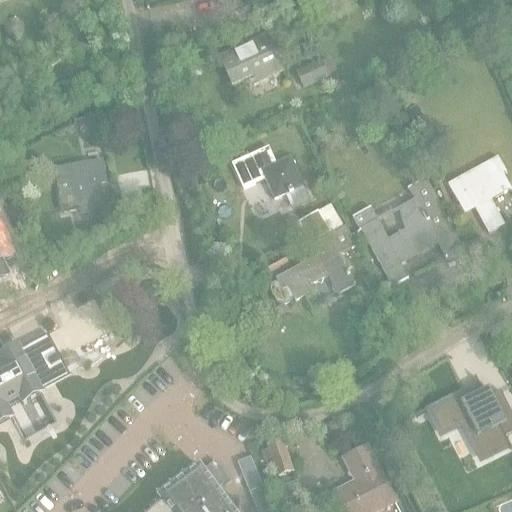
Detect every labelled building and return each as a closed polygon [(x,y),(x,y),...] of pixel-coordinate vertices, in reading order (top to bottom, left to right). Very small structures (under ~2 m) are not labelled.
[(262,74),(265,82),(282,74),(265,39),(220,60),(233,88),(262,74)] [(296,75),(303,90),(328,79),(322,63),(296,75)] [(290,160),(275,167),(268,150),(232,167),(243,192),(265,183),(274,203),(303,190),(290,160)] [(505,228),(491,203),(511,192),(503,176),(506,174),(498,160),(448,187),(457,203),(467,198),(489,237),(505,228)] [(99,186),(106,185),(102,164),(89,166),(55,172),(61,203),(48,205),(50,216),(63,214),(63,215),(80,212),(81,216),(104,212),(99,186)] [(439,246),(438,245),(451,238),(422,184),(409,192),(416,205),(402,212),(409,235),(389,245),(377,223),(376,223),(369,210),(353,219),(360,233),(361,233),(392,290),(407,281),(400,267),(439,246)] [(297,225),(310,246),(330,234),(318,213),(297,225)] [(20,262),(0,227),(0,281),(10,276),(5,265),(8,263),(11,266),(20,262)] [(339,296),(355,287),(339,258),(356,249),(346,227),(312,246),(318,257),(276,280),(277,283),(271,286),(270,292),(277,304),(284,306),(290,303),(290,301),(293,299),(295,303),(314,293),(310,287),(329,277),(339,296)] [(0,362),(0,405),(8,421),(27,410),(21,401),(37,394),(41,400),(60,389),(52,373),(79,360),(60,326),(33,341),(30,338),(11,349),(16,356),(0,363),(0,362)] [(480,388),(430,413),(440,435),(463,425),(476,451),(511,433),(511,417),(501,394),(494,397),(490,389),(482,393),(480,388)] [(277,479),(294,473),(283,440),(266,446),(267,450),(260,452),(264,463),(271,460),(277,479)] [(335,496),(342,511),(378,511),(394,504),(366,450),(344,461),(356,485),(335,496)] [(268,511),(248,463),(235,468),(252,511),(268,511)] [(231,511),(226,504),(217,493),(201,472),(199,469),(159,500),(162,504),(153,511),(231,511)] [(274,490),(280,509),(304,501),(298,482),(274,490)]
